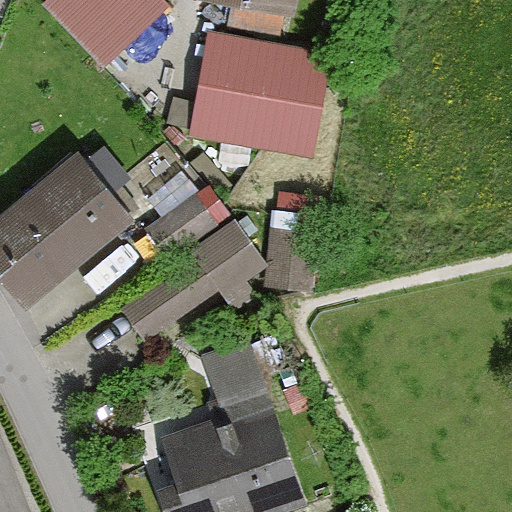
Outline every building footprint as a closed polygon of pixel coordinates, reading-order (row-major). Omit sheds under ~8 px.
[(151,0),(38,0),(32,6),(87,69),(163,13),(151,0)] [(294,0),(192,0),(292,22),(294,0)] [(330,52),(203,35),(187,139),(315,154),(330,52)] [(78,150),(0,214),(0,294),(11,308),(128,210),(78,150)] [(164,240),(229,204),(212,173),(146,209),(164,240)] [(144,333),(265,261),(232,206),(177,239),(186,253),(120,292),(144,333)] [(305,280),(309,225),(268,222),(264,277),(305,280)] [(251,511),(291,498),(234,338),(184,355),(202,405),(130,431),(158,511),(251,511)]
